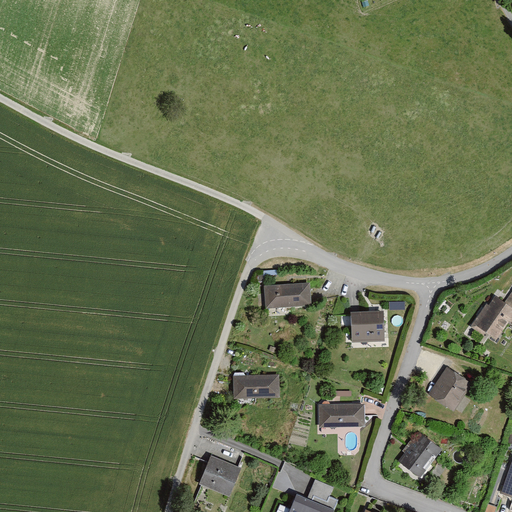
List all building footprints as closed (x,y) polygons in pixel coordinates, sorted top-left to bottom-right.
[(262,289),(264,311),(308,307),(307,286),(262,289)] [(501,306),(492,299),(471,328),(497,346),(511,323),(511,292),(501,306)] [(350,318),(351,346),(383,344),(382,316),(350,318)] [(471,384),(446,367),(427,395),(452,412),(471,384)] [(279,377),(233,379),(234,402),(280,400),(279,377)] [(363,405),(318,407),(319,430),(364,427),(363,405)] [(439,452),(417,436),(396,465),(418,480),(439,452)] [(240,469),(212,458),(203,481),(230,492),(240,469)] [(511,465),(503,493),(511,495),(511,465)] [(334,487),(315,479),(307,499),(297,495),(290,511),(332,511),(337,500),(330,497),(334,487)] [(488,503),(485,511),(494,511),(497,505),(488,503)]
